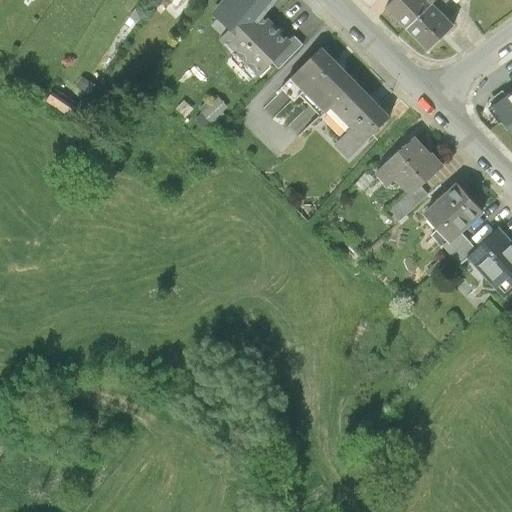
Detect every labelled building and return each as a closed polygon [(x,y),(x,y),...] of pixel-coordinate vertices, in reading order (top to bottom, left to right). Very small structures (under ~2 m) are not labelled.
[(226,0),(215,13),(231,27),(221,37),(256,72),(269,59),(287,42),(260,14),(272,0),(226,0)] [(396,0),(388,8),(407,28),(432,4),(433,2),(431,0),(396,0)] [(453,26),(432,4),(407,28),(429,50),(453,26)] [(133,6),(127,16),(132,20),(139,10),(133,6)] [(293,35),(287,42),(269,59),(279,68),(302,45),(293,35)] [(98,44),(78,74),(87,79),(107,49),(98,44)] [(324,112),(330,106),(354,83),(321,49),(291,78),(324,112)] [(387,118),(354,83),(330,106),(352,129),(335,145),(346,157),(387,118)] [(511,90),(490,106),(507,129),(511,127),(511,128),(511,90)] [(219,99),(202,114),(210,123),(227,109),(219,99)] [(416,137),(377,171),(388,184),(396,177),(407,189),(410,193),(419,185),(443,164),(433,153),(431,154),(416,137)] [(459,183),(426,213),(451,240),(459,232),(483,210),(459,183)] [(429,195),(419,185),(410,193),(407,189),(383,210),(395,225),(429,195)] [(476,250),(467,258),(503,296),(511,287),(511,241),(511,243),(499,229),(476,250)] [(476,250),(459,232),(451,240),(444,246),(460,264),(467,258),(476,250)] [(0,462),(23,435),(6,421),(0,428),(0,462)]
